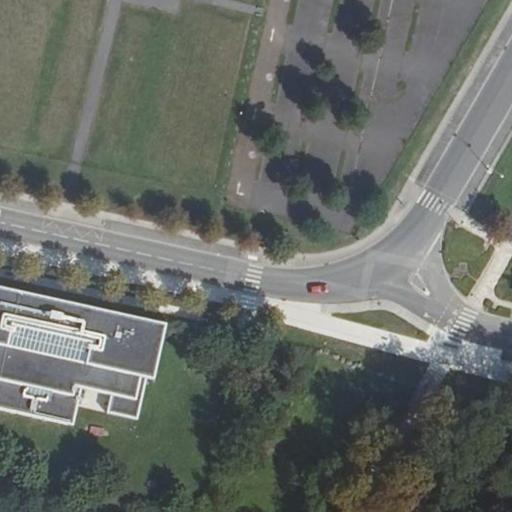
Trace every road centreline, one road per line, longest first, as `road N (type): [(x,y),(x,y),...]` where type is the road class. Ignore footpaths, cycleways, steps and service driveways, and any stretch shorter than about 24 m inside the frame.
road 1 (unclassified): [(0,224),(286,283),(352,278),(387,258)]
road 2 (unclassified): [(387,258),(436,203),(511,72)]
road 3 (unclassified): [(387,258),(464,322),(511,337)]
